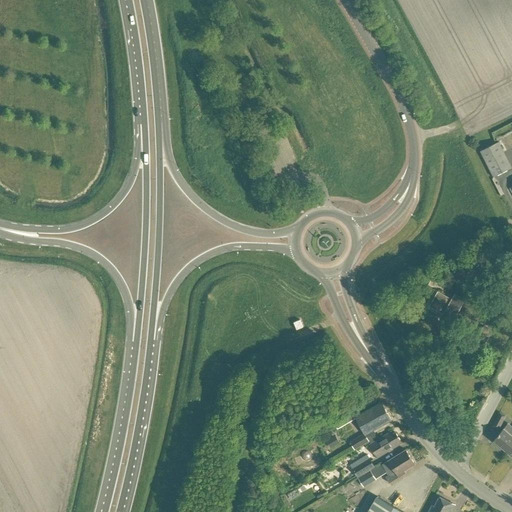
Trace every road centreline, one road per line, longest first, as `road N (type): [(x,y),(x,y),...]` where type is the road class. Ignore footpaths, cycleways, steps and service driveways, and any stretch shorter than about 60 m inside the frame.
road 1 (primary): [(354,232),(402,199),(414,150),(403,108),(343,0)]
road 2 (primary): [(451,467),(371,358),(334,272)]
road 3 (trunk): [(144,124),(136,341)]
road 4 (trunk): [(150,339),(158,123)]
road 5 (trunk): [(144,124),(131,179),(95,219),(61,229),(0,224)]
road 6 (trunk): [(0,231),(73,246),(104,262),(129,304),(136,341)]
road 7 (trunk): [(296,230),(259,233),(201,205),(172,169),(158,123)]
road 8 (trunk): [(150,339),(172,288),(206,255),(239,246),(295,253)]
road 9 (trunk): [(118,511),(150,339)]
road 10 (trunk): [(136,341),(105,511)]
road 11 (trunk): [(129,0),(144,124)]
road 12 (trunk): [(158,123),(142,0)]
road 13 (unclassified): [(451,467),(511,361)]
